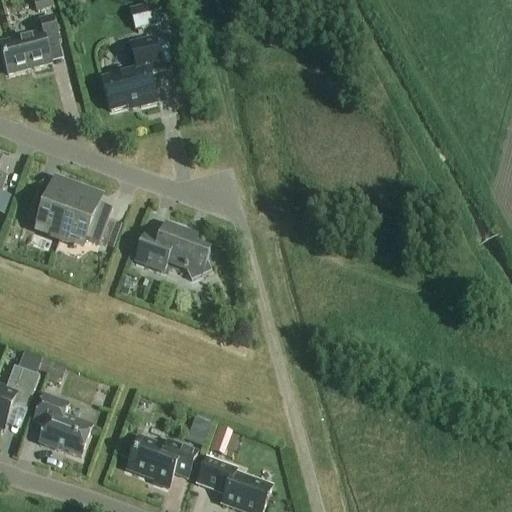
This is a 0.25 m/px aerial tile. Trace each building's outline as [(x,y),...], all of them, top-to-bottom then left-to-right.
[(51,0),(40,0),(34,2),(37,15),(54,10),(51,0)] [(142,10),(130,13),(136,35),(163,28),(160,16),(157,6),(142,10)] [(46,46),(58,43),(52,20),(40,23),(43,35),(0,46),(0,48),(8,78),(51,66),(46,46)] [(162,71),(159,62),(154,41),(130,47),(137,73),(102,82),(110,114),(139,107),(140,110),(156,105),(148,74),(162,71)] [(0,216),(3,218),(10,199),(0,195),(6,179),(0,176),(0,216)] [(61,239),(77,195),(55,186),(51,196),(40,191),(29,221),(40,225),(38,231),(61,239)] [(100,203),(77,195),(61,239),(83,247),(85,242),(99,247),(112,212),(98,207),(100,203)] [(207,265),(210,256),(193,250),(197,239),(166,228),(160,243),(146,237),(135,265),(163,276),(167,267),(187,274),(191,283),(201,279),(211,274),(207,265)] [(43,361),(39,374),(48,377),(52,365),(43,361)] [(52,368),(48,379),(62,384),(66,373),(52,368)] [(0,388),(0,431),(3,433),(11,412),(15,409),(27,414),(39,379),(14,370),(6,391),(0,388)] [(92,429),(64,418),(68,407),(44,398),(34,425),(46,429),(39,447),(53,452),(54,450),(81,460),(92,429)] [(195,423),(186,446),(203,452),(211,429),(195,423)] [(168,490),(174,476),(188,481),(198,455),(168,444),(166,450),(139,440),(127,472),(154,482),(153,485),(168,490)] [(214,445),(210,455),(223,460),(227,450),(214,445)] [(234,511),(263,511),(272,489),(235,475),(237,472),(207,461),(197,487),(226,497),(222,507),(234,511)]
